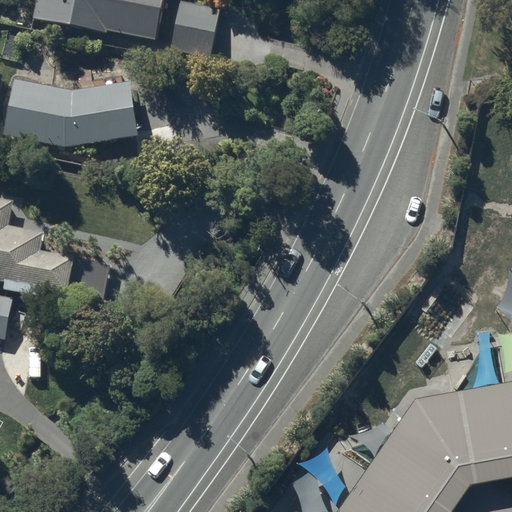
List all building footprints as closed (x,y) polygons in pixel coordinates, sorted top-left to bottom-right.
[(166,0),(37,0),(34,17),(158,42),(166,0)] [(221,6),(191,0),(181,0),(172,49),(211,57),(221,6)] [(73,90),(17,78),(4,133),(68,147),(100,143),(102,155),(138,151),(139,157),(179,152),(175,120),(137,125),(131,82),(123,83),(122,72),(107,74),(108,86),(73,90)] [(13,199),(0,195),(0,278),(67,293),(75,259),(40,251),(44,232),(8,224),(13,199)] [(464,511),(473,501),(511,493),(511,391),(417,411),(348,511),(464,511)]
